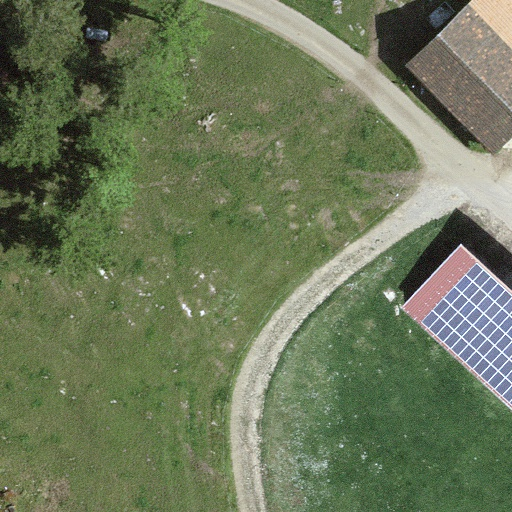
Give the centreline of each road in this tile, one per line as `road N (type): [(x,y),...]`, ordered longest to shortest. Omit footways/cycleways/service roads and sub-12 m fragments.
road 1 (track): [(465,165),(334,269),(268,344),(245,433),(253,511)]
road 2 (unclassified): [(204,0),(291,27),(349,62),(511,208)]
